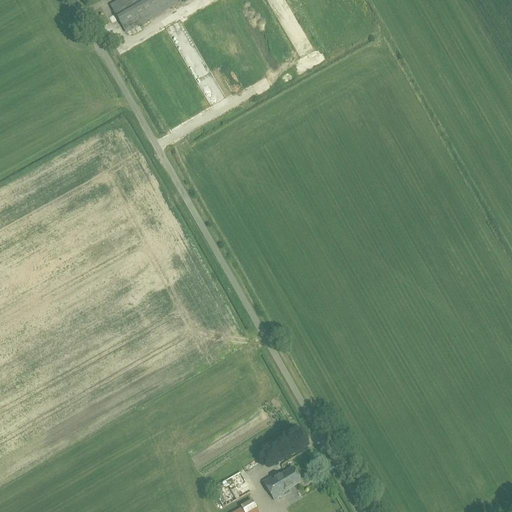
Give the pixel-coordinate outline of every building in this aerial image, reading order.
[(185,4),(192,0),(118,0),(109,5),(126,33),(183,0),(185,4)] [(219,44),(213,48),(217,55),(224,52),(219,44)] [(228,73),(238,93),(248,88),(237,68),(228,73)] [(260,94),(275,87),(270,78),(256,85),(260,94)] [(274,501),(290,492),(288,489),(301,482),(293,469),(280,476),(278,473),(263,482),(274,501)] [(258,511),(252,500),(240,507),(241,508),(234,511),(258,511)]
